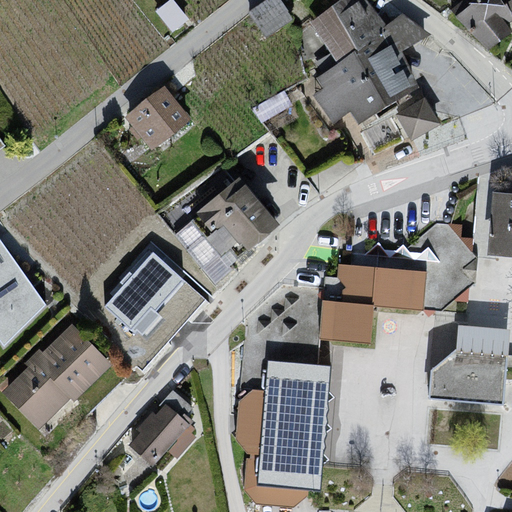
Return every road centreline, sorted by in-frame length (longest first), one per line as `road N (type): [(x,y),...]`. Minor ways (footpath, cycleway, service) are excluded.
road 1 (residential): [(511,150),(334,207),(270,263),(45,511)]
road 2 (residential): [(0,200),(251,0)]
road 3 (residential): [(391,0),(511,109)]
